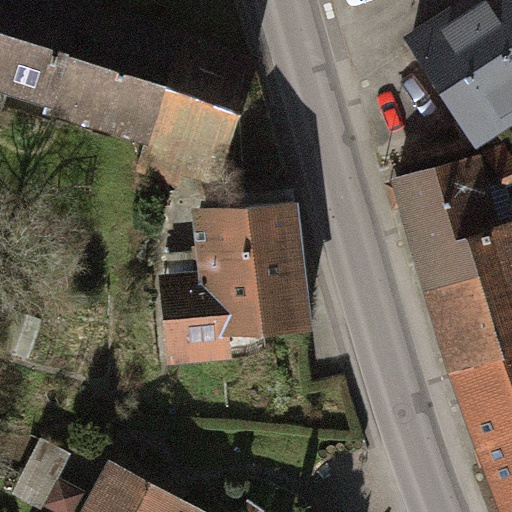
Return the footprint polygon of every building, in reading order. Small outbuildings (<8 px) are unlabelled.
[(0,0),(0,81),(64,101),(59,118),(152,147),(143,174),(230,201),(277,49),(120,0),(0,0)] [(511,0),(486,0),(433,36),(505,142),(511,137),(511,0)] [(511,165),(506,149),(405,184),(511,495),(511,165)] [(212,271),(171,275),(181,369),(251,361),(247,332),(330,323),(318,209),(207,221),(212,271)] [(231,511),(130,456),(99,511),(231,511)]
